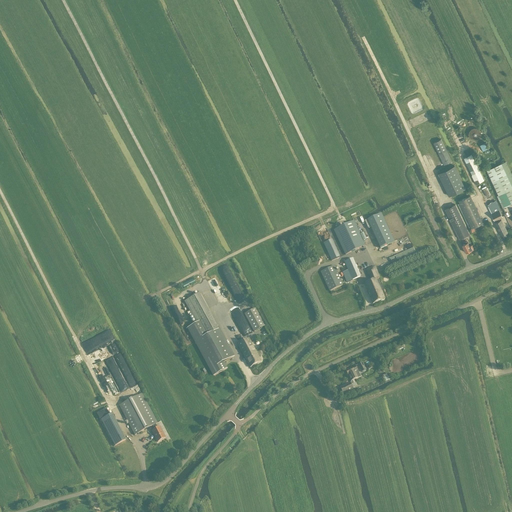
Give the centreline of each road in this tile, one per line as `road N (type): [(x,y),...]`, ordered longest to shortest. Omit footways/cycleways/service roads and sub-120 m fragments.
road 1 (track): [(0,187),(113,399),(0,452)]
road 2 (track): [(221,328),(198,262),(63,0)]
road 3 (unclassified): [(228,413),(308,334),(511,251)]
road 4 (track): [(235,0),(339,216),(331,228),(344,258),(356,254),(362,283)]
road 5 (residential): [(511,283),(300,379),(240,425)]
road 6 (track): [(267,237),(146,297),(212,413),(224,418)]
road 7 (unclassified): [(22,511),(90,491),(156,485),(228,413)]
road 8 (track): [(444,214),(345,0)]
